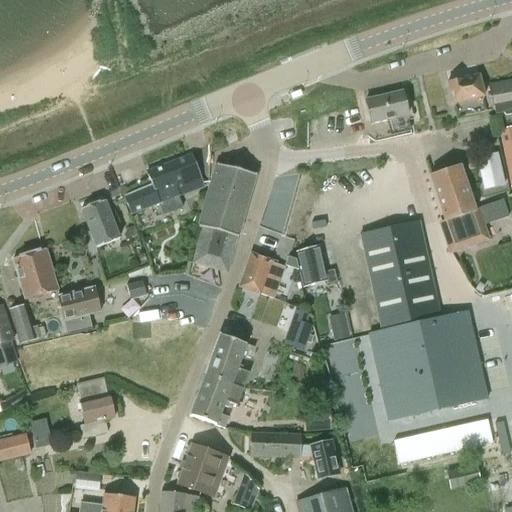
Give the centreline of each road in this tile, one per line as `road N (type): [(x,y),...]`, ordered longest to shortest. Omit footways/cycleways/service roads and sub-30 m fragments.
road 1 (residential): [(152,511),(156,479),(264,185),(270,157),(245,93)]
road 2 (tertiary): [(0,191),(245,93)]
road 3 (residential): [(511,20),(492,52),(416,71),(358,83),(328,60)]
road 4 (tertiary): [(328,60),(504,0)]
